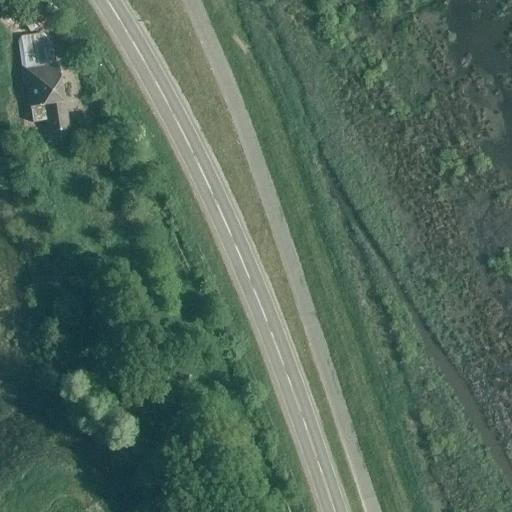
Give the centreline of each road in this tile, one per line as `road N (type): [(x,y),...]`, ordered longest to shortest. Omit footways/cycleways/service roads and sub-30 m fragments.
road 1 (secondary): [(331,511),(278,355),(205,184),(103,0)]
road 2 (unclassified): [(372,511),(190,0)]
